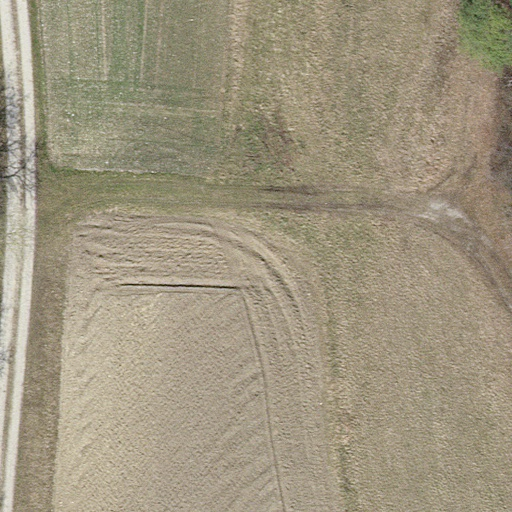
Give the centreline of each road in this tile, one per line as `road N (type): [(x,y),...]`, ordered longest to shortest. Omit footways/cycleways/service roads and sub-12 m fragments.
road 1 (track): [(13,0),(27,207),(0,511)]
road 2 (track): [(27,207),(411,213),(511,281)]
